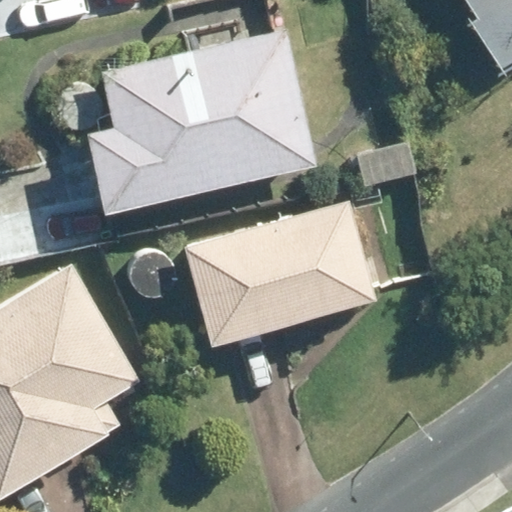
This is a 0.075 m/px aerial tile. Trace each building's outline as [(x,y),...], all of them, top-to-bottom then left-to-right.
[(131,0),(26,0),(32,26),(132,5),(131,0)] [(511,0),(456,0),(470,20),(464,25),(495,71),(511,60),(511,0)] [(106,132),(81,138),(98,213),(311,165),(281,32),(94,74),(106,132)] [(402,140),(348,153),(356,187),(411,175),(402,140)] [(342,201),(173,249),(201,348),(370,301),(342,201)] [(0,494),(114,427),(99,401),(132,381),(65,266),(0,304),(0,494)]
